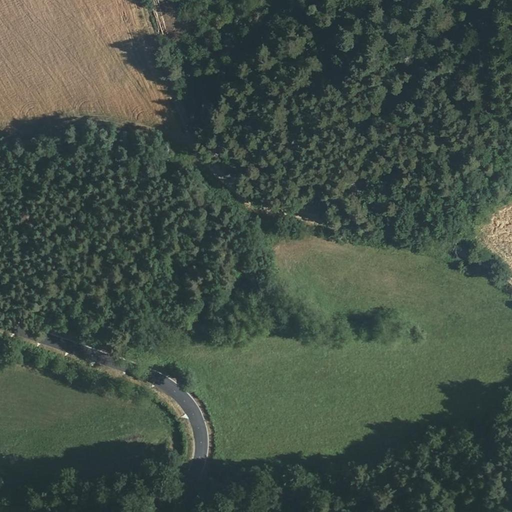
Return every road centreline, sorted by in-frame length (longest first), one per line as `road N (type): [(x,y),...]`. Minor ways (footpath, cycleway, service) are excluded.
road 1 (track): [(144,0),(184,124),(213,169),(250,199),(450,250),(511,281)]
road 2 (track): [(181,491),(395,461),(511,406)]
road 3 (tertiary): [(0,323),(143,372),(182,398),(200,448),(181,491),(156,511)]
